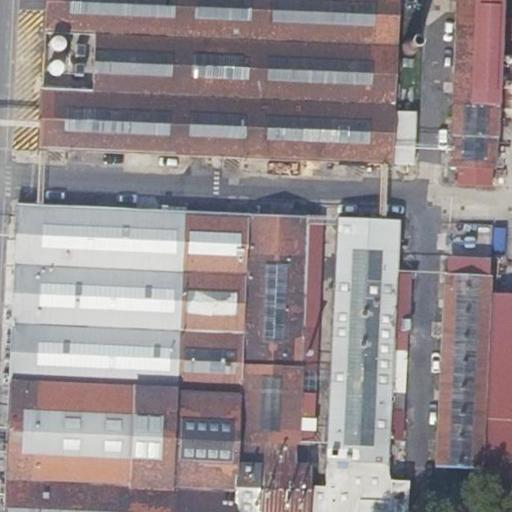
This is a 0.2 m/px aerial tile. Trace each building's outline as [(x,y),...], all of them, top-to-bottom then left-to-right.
[(28,0),(27,18),(47,20),(40,148),(415,163),(418,113),(394,111),(398,0),(28,0)] [(495,166),(500,71),(503,19),(504,1),(487,0),(457,0),(450,163),(457,164),(456,185),(491,187),(493,166),(495,166)] [(511,19),(503,19),(500,71),(511,71),(511,19)] [(324,511),(327,447),(311,446),(298,445),(307,219),(38,208),(30,385),(10,384),(7,467),(4,511),(324,511)] [(408,511),(409,498),(386,496),(399,222),(337,220),(327,447),(324,511),(408,511)] [(437,480),(480,482),(490,291),(490,277),(445,274),(437,480)] [(480,482),(511,458),(511,292),(490,291),(480,482)]
